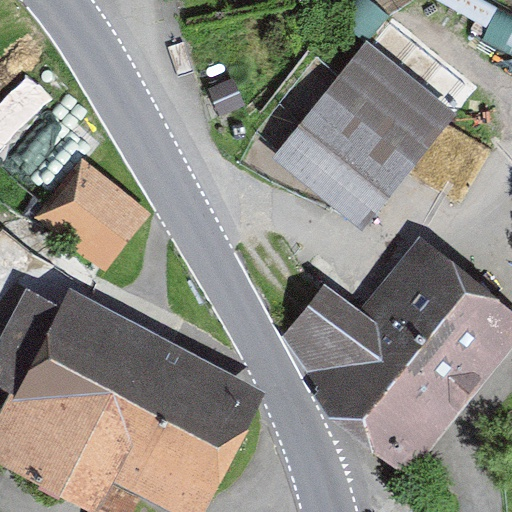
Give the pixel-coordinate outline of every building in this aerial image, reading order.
[(365,228),(458,110),(366,38),(274,156),(365,228)] [(228,115),(219,83),(188,92),(200,127),(228,115)] [(106,272),(153,211),(81,155),(34,217),(106,272)] [(362,306),(326,279),(285,333),(309,377),(319,384),(315,390),(327,414),(411,478),(511,345),(511,303),(418,232),(362,306)] [(175,511),(204,511),(267,387),(66,287),(59,302),(27,287),(0,341),(0,385),(9,390),(0,408),(0,463),(87,507),(84,511),(133,511),(142,495),(175,511)]
